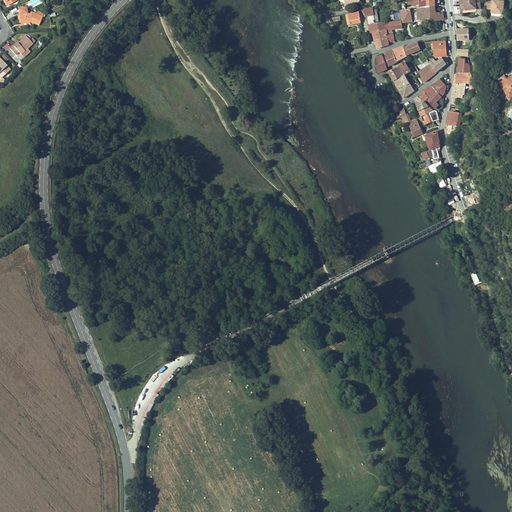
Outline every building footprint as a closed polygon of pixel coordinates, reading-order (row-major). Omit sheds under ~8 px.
[(440,3),(439,0),(427,0),(427,3),(420,4),(420,8),(435,7),(435,4),(440,3)] [(463,0),(465,9),(472,9),(472,7),(474,7),(475,8),(481,7),(480,0),(463,0)] [(504,2),(488,0),(487,0),(487,9),(492,9),(492,13),(494,13),(494,12),(496,12),(496,13),(503,14),(504,2)] [(408,20),(412,20),(411,10),(406,11),(405,4),(400,5),(401,11),(403,22),(409,22),(408,20)] [(413,21),(413,22),(419,21),(419,22),(435,19),(435,21),(444,20),(443,13),(435,14),(435,7),(420,8),(420,9),(415,9),(411,10),(412,20),(413,21)] [(366,17),(374,16),(373,12),(373,8),(365,9),(366,17)] [(38,26),(42,18),(37,15),(33,13),(27,13),(26,9),(18,10),(20,23),(30,22),(38,26)] [(361,23),(359,12),(348,14),(350,25),(361,23)] [(374,16),(366,17),(368,25),(369,25),(369,24),(375,24),(374,16)] [(402,22),(386,24),(387,33),(388,33),(389,43),(394,42),(393,32),(392,33),(392,30),(402,28),(402,22)] [(386,30),(385,23),(379,23),(375,24),(369,24),(369,25),(371,33),(373,33),(386,30)] [(469,40),(468,29),(456,30),(457,36),(457,41),(469,40)] [(377,49),(385,47),(389,45),(386,30),(373,33),(376,42),(375,42),(377,49)] [(21,55),(35,42),(32,38),(29,40),(26,36),(19,42),(14,47),(13,46),(10,49),(16,56),(18,53),(21,55)] [(446,47),(445,42),(434,43),(435,57),(437,57),(439,61),(436,62),(434,60),(430,63),(431,65),(436,73),(443,68),(447,64),(443,58),(442,56),(447,56),(446,51),(445,52),(445,47),(446,47)] [(409,55),(421,50),(418,43),(404,48),(407,57),(409,55)] [(397,62),(407,57),(404,48),(404,46),(393,50),(393,51),(397,62)] [(389,66),(397,62),(393,51),(385,54),(385,55),(383,56),(386,65),(387,65),(387,66),(389,66)] [(378,73),(387,69),(386,65),(383,56),(377,58),(379,65),(376,67),(378,73)] [(455,75),(468,74),(469,73),(471,73),(468,60),(467,58),(463,58),(457,57),(455,75)] [(0,78),(1,79),(10,70),(1,61),(0,61),(0,78)] [(405,75),(405,76),(411,72),(406,62),(399,66),(405,75)] [(418,65),(415,66),(423,79),(424,82),(425,82),(430,78),(423,67),(421,64),(418,65)] [(434,75),(428,67),(427,65),(423,67),(430,78),(434,75)] [(428,67),(434,75),(436,73),(431,65),(428,67)] [(389,72),(394,81),(405,75),(399,66),(399,67),(389,72)] [(498,79),(501,83),(511,77),(508,73),(498,79)] [(455,75),(454,84),(466,84),(470,83),(470,75),(468,74),(455,75)] [(396,86),(407,80),(405,76),(405,75),(394,81),(396,86)] [(500,83),(509,98),(511,96),(511,76),(511,77),(501,83),(500,83)] [(399,90),(410,84),(407,80),(396,86),(399,90)] [(436,92),(442,97),(445,92),(446,87),(440,80),(432,86),(436,92)] [(473,91),(473,83),(470,83),(466,84),(464,93),(461,93),(460,98),(457,97),(456,105),(473,91)] [(404,98),(414,91),(413,88),(410,84),(399,90),(404,98)] [(464,93),(466,84),(454,84),(452,98),(451,104),(456,105),(457,97),(460,98),(461,93),(464,93)] [(424,92),(429,98),(436,92),(432,86),(431,85),(424,92)] [(418,97),(424,103),(425,102),(426,100),(429,98),(424,92),(418,97)] [(442,97),(436,92),(429,98),(426,100),(431,105),(435,109),(439,106),(436,103),(442,97)] [(419,111),(429,107),(425,102),(424,103),(418,97),(414,99),(419,111)] [(397,103),(394,98),(393,100),(389,102),(387,104),(387,103),(386,104),(385,105),(387,108),(389,106),(390,108),(397,103)] [(399,118),(400,118),(406,115),(406,112),(404,108),(398,111),(399,118)] [(425,125),(433,122),(430,113),(434,112),(434,111),(430,108),(419,112),(425,125)] [(463,110),(450,108),(447,126),(454,126),(459,126),(463,110)] [(437,111),(435,111),(434,111),(434,112),(430,113),(433,122),(439,120),(437,111)] [(406,124),(411,121),(408,114),(406,115),(400,118),(402,123),(405,122),(406,124)] [(411,128),(415,137),(423,134),(416,119),(410,122),(412,128),(411,128)] [(454,135),(454,126),(447,126),(446,134),(454,135)] [(425,136),(430,150),(426,152),(429,157),(429,158),(434,157),(434,159),(439,158),(437,151),(440,151),(440,149),(440,146),(437,131),(425,136)] [(434,160),(435,164),(430,166),(433,174),(441,172),(436,159),(434,160)] [(437,179),(441,188),(447,186),(442,177),(437,179)] [(468,197),(467,197),(467,198),(469,203),(467,203),(469,207),(481,202),(479,197),(475,199),(473,195),(468,197)]
